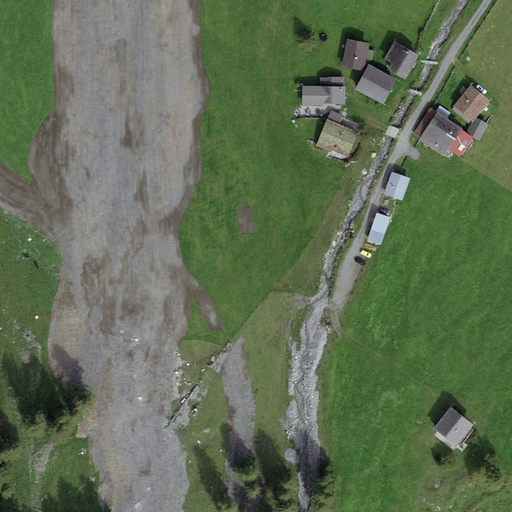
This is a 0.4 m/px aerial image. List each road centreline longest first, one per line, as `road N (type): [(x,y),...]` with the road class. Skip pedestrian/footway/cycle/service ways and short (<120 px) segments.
road 1 (track): [(386,129),(330,219),(289,332),(278,426),(251,511)]
road 2 (track): [(490,0),(387,173),(341,289)]
